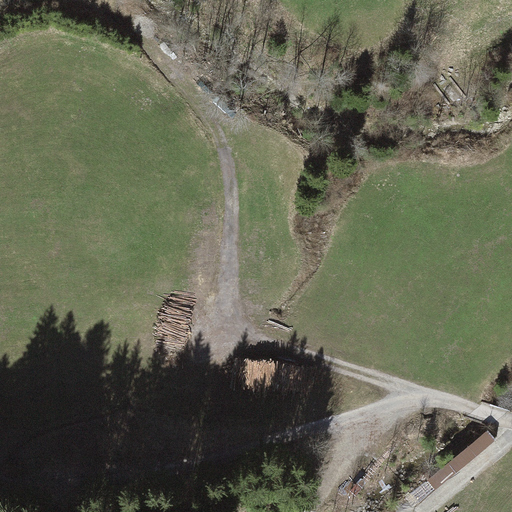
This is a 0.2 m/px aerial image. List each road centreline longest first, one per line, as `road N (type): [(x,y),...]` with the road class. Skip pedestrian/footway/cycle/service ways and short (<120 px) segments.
road 1 (track): [(191,97),(227,163),(236,332),(422,399),(335,466),(304,511)]
road 2 (track): [(422,399),(373,424),(205,464),(76,490),(0,485)]
